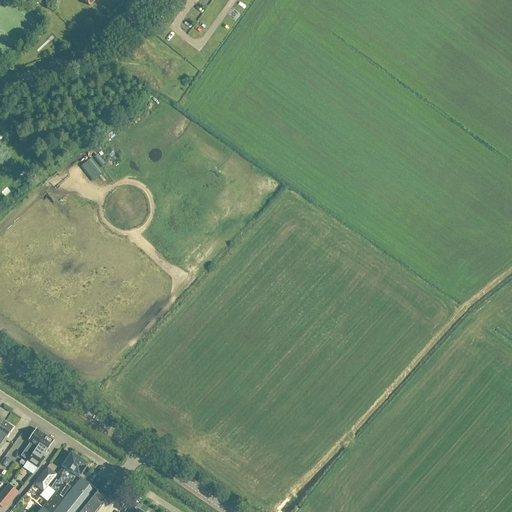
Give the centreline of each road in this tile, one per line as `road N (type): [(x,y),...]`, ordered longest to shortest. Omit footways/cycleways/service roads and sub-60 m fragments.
road 1 (unclassified): [(0,86),(88,50),(145,0)]
road 2 (tertiary): [(139,449),(0,355)]
road 3 (residential): [(119,477),(0,395)]
